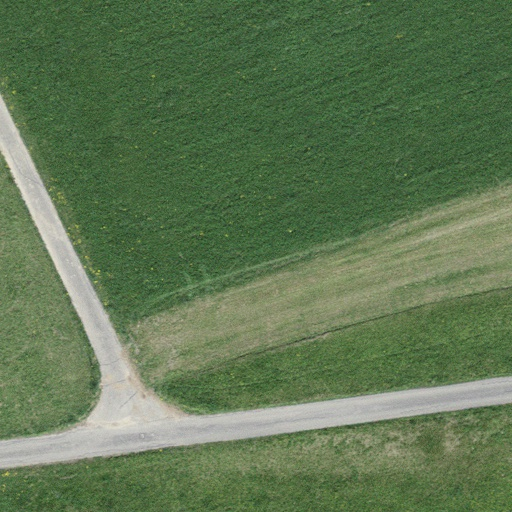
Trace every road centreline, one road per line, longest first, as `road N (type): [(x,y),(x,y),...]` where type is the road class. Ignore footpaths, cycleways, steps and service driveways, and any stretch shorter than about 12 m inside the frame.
road 1 (unclassified): [(0,451),(511,389)]
road 2 (track): [(0,117),(140,436)]
